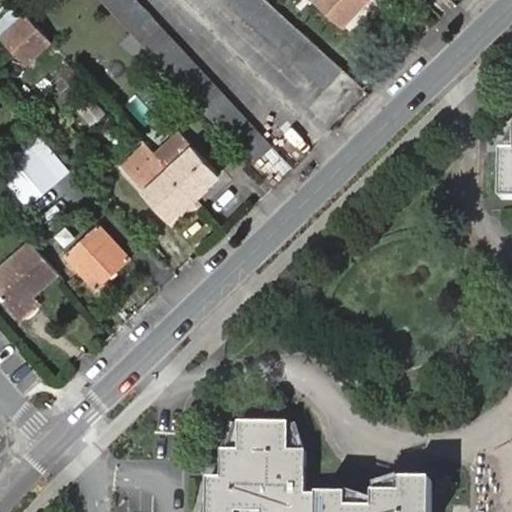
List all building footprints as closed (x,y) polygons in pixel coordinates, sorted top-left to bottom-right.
[(139,0),(101,0),(189,94),(248,156),(268,137),(139,0)] [(343,62),(273,0),(234,0),(326,81),(343,62)] [(323,0),(345,20),(348,23),(368,0),(323,0)] [(54,40),(29,13),(6,37),(28,62),(54,40)] [(44,92),(61,108),(88,80),(71,64),(44,92)] [(95,127),(110,113),(95,98),(81,112),(95,127)] [(172,168),(197,146),(183,131),(159,153),(172,168)] [(158,153),(149,143),(125,165),(134,176),(158,153)] [(172,168),(199,197),(212,185),(206,178),(217,168),(197,146),(172,168)] [(30,202),(59,177),(33,147),(4,172),(30,202)] [(511,151),(503,152),(503,199),(511,198),(511,151)] [(158,153),(134,176),(169,214),(179,206),(184,211),(199,197),(172,168),(159,153),(158,153)] [(206,178),(212,185),(224,175),(217,168),(206,178)] [(174,221),(184,211),(179,206),(169,214),(174,221)] [(99,286),(130,257),(102,226),(68,254),(99,286)] [(40,292),(63,272),(35,240),(0,270),(0,286),(20,309),(40,292)] [(40,292),(20,309),(27,318),(47,300),(40,292)] [(319,511),(319,496),(305,495),(306,453),(286,453),(286,426),(239,424),(239,452),(222,453),(221,479),(208,480),(207,511),(319,511)] [(347,497),(319,496),(319,511),(430,511),(431,482),(404,481),(404,495),(376,495),(376,509),(347,508),(347,497)]
